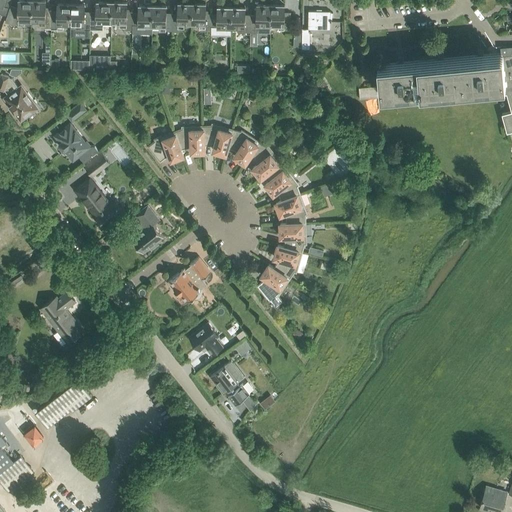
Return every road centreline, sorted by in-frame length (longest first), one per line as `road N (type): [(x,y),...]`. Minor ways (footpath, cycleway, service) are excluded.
road 1 (unclassified): [(329,511),(268,478),(235,446),(118,296)]
road 2 (residential): [(201,229),(78,72)]
road 3 (unclassified): [(118,296),(0,142)]
road 4 (residential): [(305,362),(201,229)]
